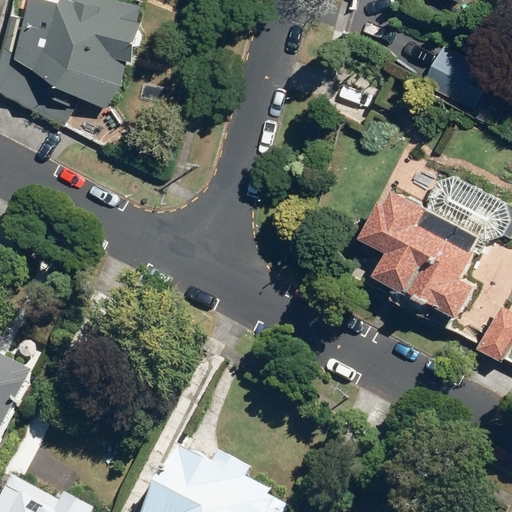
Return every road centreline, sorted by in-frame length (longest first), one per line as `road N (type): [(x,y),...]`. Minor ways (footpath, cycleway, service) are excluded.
road 1 (residential): [(511,434),(201,272)]
road 2 (residential): [(201,272),(277,0)]
road 3 (residential): [(201,272),(0,169)]
